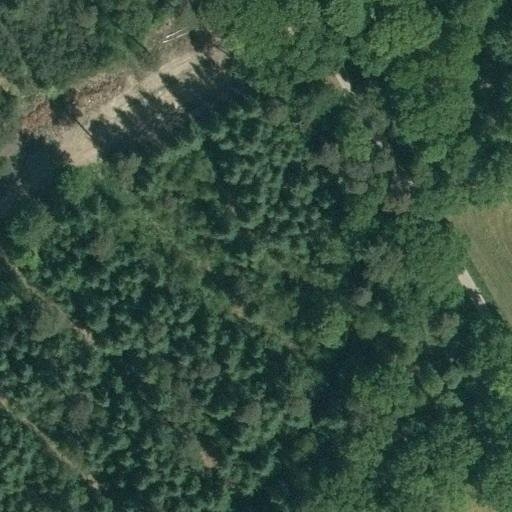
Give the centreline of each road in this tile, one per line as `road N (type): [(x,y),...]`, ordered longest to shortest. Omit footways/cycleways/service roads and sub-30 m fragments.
road 1 (residential): [(511,363),(297,0)]
road 2 (track): [(321,40),(138,116),(0,207)]
